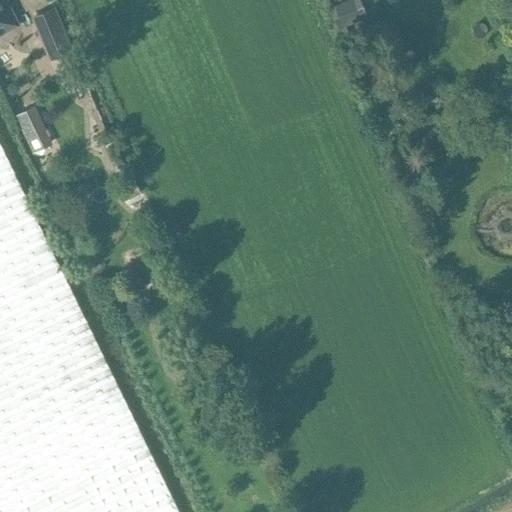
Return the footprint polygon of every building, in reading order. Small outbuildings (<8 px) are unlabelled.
[(7,0),(0,0),(0,34),(20,25),(7,0)] [(338,30),(367,18),(359,0),(349,0),(329,9),(338,30)] [(72,48),(55,7),(31,17),(49,58),(72,48)] [(50,144),(33,107),(16,115),(33,152),(50,144)] [(0,511),(179,511),(0,140),(0,511)] [(102,146),(112,170),(127,164),(117,140),(102,146)] [(486,385),(487,385),(495,401),(511,391),(511,370),(498,346),(472,359),(486,385)] [(224,375),(204,383),(211,399),(232,390),(224,375)]
